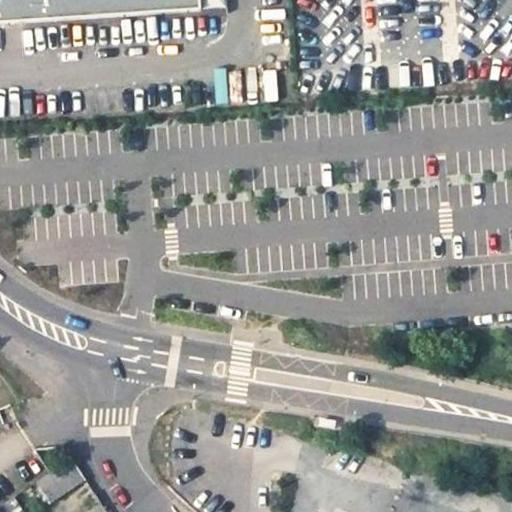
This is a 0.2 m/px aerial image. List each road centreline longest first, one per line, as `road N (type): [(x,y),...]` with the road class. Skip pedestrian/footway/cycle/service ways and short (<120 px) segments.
road 1 (secondary): [(129,355),(511,421)]
road 2 (residential): [(129,355),(113,448),(147,511)]
road 3 (secondary): [(0,293),(73,342),(129,355)]
road 4 (unknown): [(0,451),(67,418),(118,412)]
